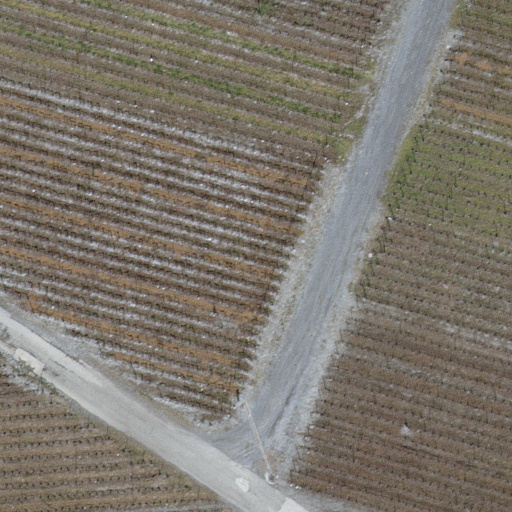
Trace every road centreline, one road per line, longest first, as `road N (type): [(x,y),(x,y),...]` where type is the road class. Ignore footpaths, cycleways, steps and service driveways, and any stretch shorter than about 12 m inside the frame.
road 1 (track): [(426,0),(240,498)]
road 2 (track): [(0,339),(261,511)]
